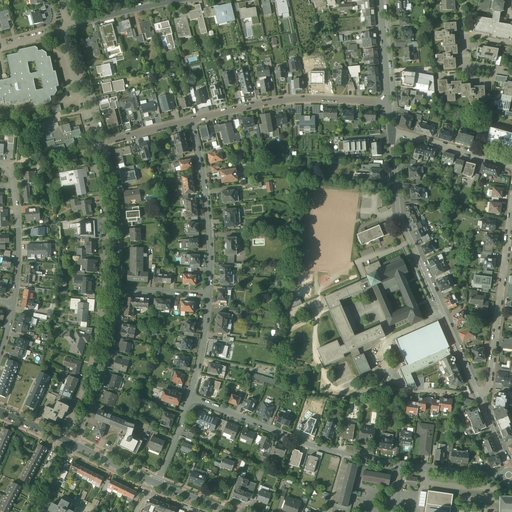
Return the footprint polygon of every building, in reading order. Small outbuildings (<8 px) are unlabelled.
[(268,0),(264,0),(261,1),(264,16),(267,15),(267,14),(271,13),(270,4),(269,4),(268,0)] [(274,0),(275,3),(278,15),(283,14),(283,19),(289,18),(285,0),(274,0)] [(373,0),(349,0),(349,2),(357,2),(357,6),(364,5),(365,10),(366,10),(374,9),(373,0)] [(395,0),(397,14),(406,13),(406,5),(405,3),(405,2),(408,1),(408,0),(395,0)] [(441,0),(441,6),(438,6),(439,11),(454,10),(453,0),(441,0)] [(490,0),(478,0),(477,11),(490,13),(493,17),(494,12),(493,10),(494,2),(490,2),(490,0)] [(502,2),(495,1),(494,2),(493,10),(494,12),(493,17),(492,21),(477,18),(475,31),(493,34),(492,38),(496,38),(496,37),(508,39),(508,38),(510,26),(498,24),(499,21),(500,17),(500,13),(502,12),(503,3),(502,2)] [(246,10),(245,3),(238,4),(240,19),(251,18),(252,25),(252,26),(258,25),(258,23),(256,10),(255,8),(255,9),(246,10)] [(230,5),(215,9),(216,16),(218,24),(228,22),(235,24),(230,5)] [(45,6),(25,12),(27,16),(31,15),(34,25),(43,23),(42,19),(46,18),(45,15),(41,16),(40,11),(46,10),(45,6)] [(211,7),(203,9),(206,19),(216,16),(215,9),(211,10),(211,7)] [(8,10),(1,12),(3,16),(0,16),(0,23),(1,28),(0,28),(0,34),(1,34),(0,32),(0,31),(10,29),(8,20),(11,19),(8,10)] [(195,11),(191,12),(193,21),(197,20),(200,31),(202,30),(206,30),(203,18),(201,12),(200,10),(195,11)] [(185,14),(180,15),(180,19),(174,20),(177,35),(178,35),(183,34),(184,36),(184,37),(190,36),(186,20),(185,14)] [(374,16),(366,17),(366,22),(367,27),(375,26),(374,16)] [(129,20),(118,23),(119,27),(117,27),(118,34),(127,32),(128,37),(133,36),(132,30),(129,20)] [(151,21),(139,24),(142,34),(145,34),(147,39),(155,37),(153,32),(151,32),(149,28),(152,27),(151,21)] [(166,23),(160,24),(162,31),(156,32),(157,39),(164,37),(165,37),(166,36),(169,47),(174,46),(170,29),(167,29),(166,23)] [(258,25),(252,26),(252,25),(253,37),(263,35),(261,23),(258,23),(258,25)] [(455,23),(444,24),(444,25),(445,27),(444,27),(444,31),(441,31),(442,32),(435,33),(437,33),(437,36),(435,37),(436,41),(442,40),(443,43),(444,43),(445,46),(443,47),(445,47),(445,48),(447,48),(447,50),(445,50),(446,53),(443,54),(443,55),(436,55),(436,56),(438,56),(438,59),(436,59),(437,64),(443,63),(443,66),(446,66),(446,69),(444,69),(444,70),(456,69),(455,59),(453,59),(452,55),(457,55),(456,46),(455,46),(454,36),(452,36),(451,32),(456,32),(455,23)] [(106,26),(101,27),(107,48),(118,45),(114,32),(117,31),(115,25),(106,27),(106,26)] [(411,28),(402,29),(402,37),(405,37),(405,40),(406,43),(411,43),(410,36),(412,36),(412,35),(413,35),(413,31),(411,31),(411,28)] [(94,39),(89,40),(89,38),(88,38),(88,39),(82,41),(84,49),(92,47),(95,58),(101,57),(96,40),(99,40),(98,33),(94,34),(95,37),(94,38),(94,39)] [(276,38),(269,39),(270,46),(277,45),(276,38)] [(376,39),(366,40),(367,47),(377,47),(376,39)] [(413,48),(406,48),(406,47),(403,47),(405,61),(415,60),(413,48)] [(7,57),(12,77),(11,79),(10,79),(9,79),(8,79),(7,80),(7,78),(6,78),(3,78),(3,79),(3,81),(2,80),(1,81),(0,81),(0,103),(4,102),(5,101),(5,102),(6,103),(7,103),(8,103),(9,104),(11,103),(11,102),(12,102),(12,105),(13,106),(30,102),(30,101),(32,100),(33,105),(34,106),(51,102),(51,101),(50,97),(54,96),(57,92),(56,88),(59,87),(59,86),(56,72),(55,72),(53,72),(50,58),(48,58),(47,54),(42,51),(38,52),(38,49),(36,48),(35,49),(33,50),(31,49),(30,50),(29,51),(27,49),(26,51),(25,52),(23,50),(22,52),(20,53),(19,52),(17,54),(8,57),(7,57)] [(377,49),(369,50),(369,54),(369,58),(377,57),(377,49)] [(377,57),(369,58),(369,61),(370,66),(378,65),(377,57)] [(297,58),(294,58),(292,60),(293,60),(289,61),(290,73),(300,71),(300,68),(301,68),(301,67),(300,66),(298,59),(297,58)] [(112,60),(103,63),(104,66),(96,68),(97,71),(99,71),(100,74),(102,74),(103,78),(112,76),(110,65),(112,64),(112,60)] [(266,67),(257,68),(259,78),(265,77),(269,76),(268,69),(268,67),(266,67)] [(284,67),(275,68),(275,73),(276,79),(284,78),(285,78),(284,67)] [(246,69),(237,71),(239,79),(240,78),(247,76),(247,77),(248,76),(246,69)] [(346,72),(333,71),(333,77),(337,77),(336,85),(345,85),(346,72)] [(433,77),(415,74),(408,73),(403,72),(400,72),(401,87),(400,90),(423,93),(434,94),(433,77)] [(223,76),(225,87),(234,85),(231,74),(228,75),(223,76)] [(322,74),(310,74),(310,84),(322,84),(322,74)] [(247,76),(240,78),(243,87),(249,86),(249,85),(247,77),(247,76)] [(123,80),(102,84),(104,93),(112,91),(112,92),(113,92),(113,91),(116,90),(116,94),(125,92),(123,80)] [(303,80),(294,80),(294,90),(303,89),(303,80)] [(259,82),(261,94),(270,92),(268,81),(264,82),(259,82)] [(461,82),(447,83),(447,81),(438,81),(439,93),(445,93),(446,95),(447,95),(447,102),(456,101),(455,95),(462,94),(462,98),(469,97),(469,100),(470,100),(471,106),(479,106),(478,99),(485,98),(484,86),(470,88),(470,85),(461,86),(461,82)] [(353,83),(348,83),(347,91),(355,91),(354,86),(353,83)] [(223,100),(219,85),(210,87),(213,98),(214,102),(216,101),(223,100)] [(249,85),(249,86),(243,87),(241,87),(243,94),(252,92),(250,85),(249,85)] [(423,93),(406,91),(405,94),(412,95),(412,98),(422,100),(423,97),(423,96),(423,93)] [(135,92),(129,94),(130,99),(133,98),(136,107),(138,107),(135,92)] [(405,94),(403,93),(402,101),(407,101),(406,104),(410,105),(411,102),(412,98),(412,95),(405,94)] [(203,95),(195,97),(196,102),(197,106),(197,109),(208,107),(207,103),(206,103),(203,95)] [(116,97),(110,99),(110,102),(99,105),(101,110),(107,109),(110,118),(106,119),(109,128),(118,126),(114,110),(117,109),(115,102),(117,101),(116,97)] [(130,99),(120,101),(122,110),(127,109),(126,107),(131,106),(132,112),(137,111),(136,107),(133,98),(130,99)] [(164,112),(173,109),(172,103),(171,98),(170,98),(161,100),(162,104),(160,104),(161,109),(163,108),(164,112)] [(181,101),(180,101),(181,107),(182,110),(190,108),(188,99),(181,101)] [(500,101),(499,101),(497,110),(508,111),(510,102),(500,101)] [(153,103),(140,106),(143,114),(155,111),(156,111),(153,103)] [(60,105),(51,107),(52,114),(61,112),(60,105)] [(337,111),(324,110),(324,118),(337,119),(337,111)] [(352,111),(343,111),(343,115),(342,115),(342,116),(342,119),(354,120),(354,111),(352,111)] [(376,113),(365,112),(364,119),(368,119),(368,121),(375,122),(376,113)] [(269,114),(263,115),(263,114),(258,115),(259,121),(262,120),(262,125),(259,125),(261,133),(261,134),(264,133),(264,135),(269,134),(269,133),(272,133),(272,130),(271,120),(270,115),(269,115),(269,114)] [(286,115),(276,116),(277,125),(280,125),(280,124),(287,124),(286,116),(286,115)] [(304,117),(300,117),(300,123),(299,123),(299,129),(304,129),(304,131),(310,131),(310,129),(315,129),(315,124),(314,124),(314,117),(310,117),(308,117),(308,118),(306,118),(306,117),(304,117)] [(407,118),(402,117),(399,126),(400,128),(409,130),(412,120),(410,119),(408,119),(407,118)] [(253,118),(245,120),(245,118),(242,119),(243,123),(245,131),(248,130),(249,133),(255,132),(254,127),(255,127),(253,118)] [(67,148),(75,146),(73,139),(81,137),(79,127),(71,129),(69,124),(51,129),(49,122),(37,125),(40,138),(46,136),(52,134),(53,138),(47,139),(41,141),(43,147),(46,146),(48,150),(56,148),(57,154),(66,152),(64,145),(66,145),(67,148)] [(454,127),(443,123),(439,139),(450,142),(451,136),(454,127)] [(231,124),(219,126),(219,125),(214,126),(216,134),(222,132),(226,145),(235,143),(234,140),(239,139),(237,133),(233,134),(231,124)] [(426,126),(418,124),(416,132),(424,134),(426,126)] [(206,126),(199,128),(203,141),(210,140),(209,135),(212,135),(210,127),(207,128),(206,126)] [(434,129),(426,126),(424,134),(432,137),(434,129)] [(511,134),(490,129),(486,142),(511,148),(511,134)] [(467,133),(459,130),(455,143),(459,145),(459,144),(463,145),(467,133)] [(467,133),(463,145),(467,146),(466,146),(471,148),(473,139),(476,140),(477,136),(467,133)] [(184,134),(171,137),(172,142),(175,142),(176,146),(187,143),(184,134)] [(147,143),(142,144),(141,143),(130,146),(132,153),(141,151),(142,152),(144,151),(145,159),(150,157),(147,143)] [(187,143),(176,146),(178,155),(189,152),(187,143)] [(381,143),(371,144),(372,156),(382,156),(381,143)] [(289,145),(281,145),(280,154),(279,154),(279,155),(281,155),(281,153),(289,153),(289,145)] [(425,147),(417,145),(415,153),(419,154),(423,155),(425,147)] [(130,146),(115,150),(119,165),(124,163),(122,156),(123,156),(132,153),(130,146)] [(435,150),(425,147),(423,155),(425,156),(428,156),(433,158),(435,150)] [(216,153),(208,155),(210,164),(214,163),(214,164),(217,163),(217,162),(223,161),(221,153),(220,152),(216,153)] [(454,156),(443,152),(441,161),(452,164),(453,161),(454,156)] [(191,160),(180,162),(182,170),(182,171),(193,169),(191,160)] [(463,162),(456,160),(456,162),(454,170),(457,170),(456,173),(460,174),(461,172),(463,162)] [(475,165),(466,163),(462,176),(467,177),(467,175),(472,176),(475,165)] [(491,166),(482,163),(480,172),(489,175),(491,166)] [(499,168),(491,166),(489,175),(497,177),(499,168)] [(409,168),(409,178),(420,178),(420,174),(419,168),(415,168),(409,168)] [(86,169),(73,172),(74,176),(68,177),(70,181),(69,181),(70,182),(71,185),(75,185),(77,196),(86,194),(83,178),(87,177),(86,169)] [(229,171),(221,172),(222,183),(231,181),(231,182),(236,181),(236,180),(237,180),(235,170),(234,170),(234,169),(229,170),(229,171)] [(129,170),(121,172),(121,173),(122,173),(124,181),(123,181),(123,182),(131,180),(129,171),(129,170)] [(379,170),(370,170),(370,174),(370,179),(371,179),(373,181),(375,181),(377,180),(382,180),(382,179),(383,179),(383,176),(382,175),(382,170),(379,170)] [(34,172),(23,173),(24,183),(23,183),(24,193),(24,194),(30,193),(29,184),(36,183),(34,172)] [(192,176),(182,177),(183,183),(183,186),(193,185),(193,181),(193,180),(194,180),(194,179),(194,178),(193,177),(192,177),(192,176)] [(193,185),(183,186),(184,190),(185,195),(188,195),(195,194),(194,192),(195,192),(196,192),(196,191),(196,190),(195,189),(194,189),(193,185)] [(503,189),(493,188),(492,197),(501,198),(503,189)] [(414,190),(410,190),(411,200),(419,199),(422,199),(421,192),(421,189),(414,190)] [(134,191),(130,192),(130,191),(124,192),(125,197),(126,197),(127,203),(131,203),(131,200),(135,199),(136,202),(136,203),(142,202),(140,190),(134,191)] [(234,191),(221,193),(222,201),(222,203),(224,204),(226,204),(226,203),(235,202),(235,197),(238,197),(237,191),(234,191)] [(189,200),(185,200),(186,209),(196,208),(195,204),(197,204),(197,200),(195,200),(195,199),(189,200)] [(91,201),(81,202),(78,203),(77,200),(71,201),(72,204),(74,204),(75,209),(83,207),(84,216),(92,215),(91,205),(91,201)] [(501,204),(490,203),(488,213),(499,214),(500,209),(501,208),(502,206),(501,205),(501,204)] [(410,209),(409,207),(405,207),(405,212),(408,219),(415,216),(419,214),(416,207),(410,207),(411,209),(410,209)] [(196,208),(186,209),(186,213),(187,218),(191,218),(197,217),(197,216),(198,216),(198,212),(196,212),(196,208)] [(232,209),(227,210),(224,211),(225,219),(236,218),(236,213),(236,210),(232,210),(232,209)] [(126,212),(127,219),(128,219),(128,227),(133,227),(132,222),(137,222),(137,218),(140,218),(140,211),(139,211),(126,212)] [(415,216),(408,219),(411,226),(418,223),(416,218),(415,216)] [(236,218),(225,219),(225,228),(229,227),(229,229),(234,229),(234,227),(237,227),(237,223),(236,218)] [(494,231),(495,230),(496,229),(496,227),(495,226),(495,222),(491,221),(491,220),(488,220),(488,219),(482,218),(482,222),(478,222),(478,225),(481,226),(481,229),(494,231)] [(78,219),(63,222),(63,228),(73,227),(73,225),(78,224),(78,222),(78,219)] [(85,222),(78,222),(78,224),(79,228),(78,228),(78,229),(80,229),(80,235),(85,234),(85,236),(92,235),(94,235),(93,229),(92,230),(91,221),(85,222)] [(418,223),(411,226),(414,232),(421,229),(422,229),(421,226),(419,222),(418,223)] [(194,223),(187,223),(188,230),(186,230),(185,231),(185,233),(187,234),(192,234),(198,234),(199,234),(198,225),(194,225),(194,223)] [(390,234),(385,223),(379,226),(384,237),(390,234)] [(379,226),(365,232),(364,230),(361,231),(361,233),(357,235),(361,246),(366,245),(370,243),(370,242),(375,240),(376,244),(379,242),(378,239),(384,237),(379,226)] [(36,230),(31,230),(31,236),(45,236),(45,228),(36,229),(36,230)] [(136,229),(129,229),(130,232),(130,242),(141,241),(140,241),(140,237),(141,237),(141,236),(140,236),(140,229),(136,229)] [(421,229),(414,232),(417,239),(424,236),(422,233),(421,229)] [(497,237),(486,236),(486,241),(485,245),(495,247),(496,243),(497,237)] [(225,239),(225,245),(224,246),(224,248),(225,249),(226,256),(234,255),(237,255),(237,250),(238,249),(239,248),(239,247),(239,246),(238,245),(237,244),(236,244),(236,238),(229,239),(225,239)] [(199,240),(189,240),(189,244),(187,244),(186,246),(186,247),(187,249),(199,249),(199,240)] [(92,243),(87,243),(87,244),(87,255),(96,254),(96,252),(96,251),(95,242),(92,243)] [(431,242),(420,247),(424,254),(433,251),(431,247),(432,247),(432,246),(431,242)] [(495,247),(485,245),(484,245),(483,251),(491,252),(492,252),(492,248),(495,249),(495,248),(497,247),(497,245),(496,243),(495,247)] [(44,244),(28,244),(28,258),(31,258),(31,259),(36,259),(36,257),(41,257),(41,258),(44,258),(44,244)] [(82,249),(77,249),(78,255),(79,255),(82,255),(87,255),(87,244),(85,244),(85,250),(82,250),(82,249)] [(143,248),(131,248),(131,251),(132,251),(132,260),(131,260),(131,266),(132,266),(132,270),(134,270),(134,273),(143,273),(143,257),(147,257),(147,254),(143,254),(143,248)] [(199,256),(190,256),(190,260),(188,260),(188,263),(190,263),(190,266),(199,265),(199,256)] [(9,259),(3,257),(2,266),(10,267),(11,259),(9,259)] [(399,257),(380,265),(379,262),(363,268),(367,277),(367,279),(371,287),(372,287),(374,292),(405,279),(408,277),(408,278),(406,273),(407,272),(402,261),(401,261),(399,257)] [(436,257),(427,261),(429,265),(430,264),(432,268),(440,264),(438,261),(436,257)] [(494,260),(484,259),(484,263),(481,263),(480,264),(480,266),(481,267),(483,267),(483,268),(489,268),(490,269),(492,269),(493,269),(494,260)] [(87,260),(79,260),(79,266),(84,266),(84,271),(83,271),(83,272),(85,272),(96,273),(97,261),(87,260)] [(440,264),(432,268),(433,271),(432,272),(433,276),(435,275),(436,276),(444,273),(441,268),(440,264)] [(35,267),(27,266),(26,275),(34,275),(35,272),(35,267)] [(230,267),(221,267),(220,268),(220,271),(221,272),(221,276),(230,276),(230,273),(230,267)] [(134,273),(128,272),(128,281),(148,282),(149,274),(143,273),(134,273)] [(34,275),(26,275),(26,283),(25,284),(27,284),(31,284),(31,283),(34,284),(34,280),(38,280),(39,276),(34,275)] [(163,275),(155,275),(154,283),(163,283),(163,275)] [(172,276),(163,275),(163,283),(171,284),(172,276)] [(197,276),(184,275),(183,285),(196,286),(197,276)] [(230,276),(221,276),(221,280),(219,281),(219,283),(221,284),(230,284),(230,279),(230,276)] [(481,289),(490,290),(492,278),(482,277),(475,276),(474,284),(482,285),(481,289)] [(84,278),(76,278),(76,279),(75,279),(74,284),(80,284),(80,283),(83,283),(83,294),(87,294),(88,294),(92,295),(92,290),(91,290),(92,279),(84,278)] [(447,278),(437,283),(441,292),(443,291),(451,287),(447,278)] [(367,279),(324,298),(327,307),(328,307),(330,311),(329,311),(344,344),(351,340),(350,339),(355,337),(353,332),(351,333),(339,307),(337,303),(365,290),(364,290),(371,287),(367,279)] [(408,318),(411,325),(423,320),(420,313),(405,279),(374,292),(389,326),(408,318)] [(35,292),(25,290),(23,299),(32,300),(34,300),(35,293),(35,292)] [(231,292),(219,290),(218,298),(217,300),(218,301),(219,301),(220,301),(223,301),(223,303),(227,303),(227,300),(229,300),(230,296),(231,292)] [(477,292),(472,291),(471,299),(470,299),(470,300),(470,304),(478,305),(478,309),(487,311),(488,302),(483,302),(483,297),(477,296),(477,292)] [(454,294),(444,299),(447,307),(455,304),(453,299),(456,298),(454,294)] [(299,297),(290,301),(292,307),(301,304),(299,297)] [(135,299),(127,298),(124,316),(133,317),(134,308),(136,299),(135,299)] [(149,299),(135,298),(135,299),(136,299),(134,308),(148,309),(149,299)] [(32,300),(23,299),(22,307),(31,309),(32,304),(32,300)] [(162,300),(155,300),(154,309),(159,309),(159,312),(161,312),(162,300)] [(170,301),(162,300),(161,312),(164,312),(165,310),(169,310),(170,301)] [(80,303),(71,302),(70,310),(78,310),(77,322),(69,321),(82,323),(81,327),(78,327),(82,328),(87,328),(88,311),(94,312),(95,304),(87,304),(80,303)] [(194,303),(182,302),(181,312),(193,313),(194,303)] [(463,312),(452,317),(457,327),(468,322),(463,312)] [(30,316),(21,314),(19,323),(28,325),(30,316)] [(229,315),(217,314),(217,319),(216,320),(216,321),(216,322),(216,323),(228,324),(229,316),(229,315)] [(194,323),(185,322),(184,327),(181,327),(180,332),(187,333),(193,334),(194,323)] [(395,340),(406,366),(447,348),(448,348),(437,322),(395,340)] [(28,325),(19,323),(17,331),(26,333),(28,325)] [(228,324),(216,323),(215,333),(227,334),(227,330),(228,324)] [(136,327),(124,324),(121,336),(127,337),(134,338),(136,327)] [(381,327),(360,336),(359,335),(355,337),(350,339),(351,340),(344,344),(345,346),(348,353),(350,353),(360,375),(370,370),(361,349),(357,351),(357,349),(385,337),(381,327)] [(471,327),(459,333),(463,342),(475,337),(472,331),(471,327)] [(77,337),(73,336),(70,333),(66,337),(69,340),(73,341),(70,351),(81,354),(84,341),(87,342),(89,336),(83,334),(83,335),(77,334),(77,337)] [(28,341),(19,338),(16,347),(25,350),(27,345),(28,341)] [(511,340),(502,339),(501,347),(511,348),(511,354),(511,340)] [(191,341),(181,340),(181,345),(177,344),(176,349),(189,351),(191,349),(190,347),(191,341)] [(227,341),(219,340),(218,343),(218,345),(214,344),(212,353),(219,354),(218,357),(223,358),(226,358),(228,346),(226,346),(227,341)] [(337,341),(317,350),(325,367),(345,358),(343,355),(348,353),(345,346),(340,348),(337,341)] [(125,343),(122,342),(121,347),(120,347),(119,352),(125,353),(129,353),(129,351),(130,344),(127,344),(127,343),(125,343)] [(25,350),(16,347),(15,351),(11,349),(9,354),(23,358),(23,356),(24,352),(25,350)] [(447,348),(406,366),(399,369),(407,388),(416,387),(410,374),(451,356),(447,348)] [(483,348),(472,349),(473,361),(474,361),(474,362),(478,362),(478,360),(484,360),(483,348)] [(189,359),(179,356),(177,361),(176,365),(186,368),(189,359)] [(449,357),(440,361),(442,367),(438,368),(440,372),(443,371),(454,366),(453,363),(454,362),(454,361),(454,360),(454,359),(453,358),(452,358),(451,358),(449,359),(449,357)] [(511,357),(508,357),(507,366),(498,365),(497,373),(507,374),(510,375),(511,374),(511,357)] [(81,362),(65,358),(63,365),(74,368),(72,374),(78,376),(79,372),(81,362)] [(122,360),(116,358),(113,369),(125,372),(126,372),(127,368),(126,367),(127,362),(129,362),(122,360)] [(7,361),(0,380),(0,396),(4,397),(16,364),(7,361)] [(226,367),(209,363),(207,373),(218,376),(217,379),(223,381),(226,367)] [(454,366),(443,371),(445,374),(443,375),(444,379),(447,378),(458,373),(454,366)] [(182,373),(175,372),(173,378),(172,382),(182,385),(184,376),(181,375),(182,373)] [(40,373),(25,406),(34,410),(49,377),(40,373)] [(458,373),(447,378),(451,385),(453,384),(454,386),(455,385),(456,386),(463,384),(461,380),(462,380),(462,379),(461,376),(460,376),(459,376),(458,373)] [(507,374),(497,373),(497,377),(496,377),(495,383),(511,384),(511,381),(511,380),(509,380),(506,379),(507,374)] [(275,381),(252,374),(251,379),(275,386),(275,381)] [(78,379),(69,376),(67,380),(68,382),(67,386),(75,389),(78,379)] [(118,377),(114,376),(112,381),(110,387),(118,389),(120,383),(121,383),(122,378),(118,377)] [(221,383),(211,380),(210,383),(214,384),(212,391),(213,389),(218,390),(221,383)] [(207,382),(205,381),(203,390),(202,394),(210,397),(212,391),(214,384),(207,382)] [(171,386),(161,383),(160,387),(166,389),(166,391),(170,392),(171,386)] [(510,385),(502,385),(502,384),(497,384),(496,393),(500,393),(501,391),(510,391),(510,385)] [(67,386),(66,385),(63,393),(61,396),(70,400),(75,389),(67,386)] [(166,391),(165,390),(162,401),(178,406),(181,395),(170,392),(166,391)] [(113,394),(107,392),(103,403),(112,407),(116,396),(113,394)] [(51,394),(48,393),(46,399),(54,402),(56,398),(56,397),(51,394)] [(499,396),(494,395),(494,401),(493,401),(492,406),(503,407),(507,408),(508,403),(506,403),(507,400),(506,400),(507,395),(506,394),(501,393),(501,394),(501,396),(499,396)] [(240,398),(232,395),(229,403),(237,406),(240,398)] [(252,399),(252,400),(249,398),(248,400),(247,400),(244,409),(252,412),(256,400),(252,399)] [(418,403),(408,402),(407,406),(407,410),(406,414),(417,415),(418,410),(424,411),(425,407),(425,406),(426,403),(425,403),(426,399),(422,399),(419,398),(418,401),(418,403)] [(439,401),(433,400),(432,404),(431,407),(431,408),(431,412),(438,413),(438,410),(450,412),(451,408),(451,404),(452,400),(440,398),(439,401)] [(54,410),(46,407),(42,416),(56,422),(58,417),(62,419),(68,406),(58,402),(54,410)] [(273,407),(264,404),(259,415),(268,419),(269,415),(270,415),(272,412),(271,411),(273,407)] [(503,407),(495,406),(496,409),(492,410),(495,417),(496,421),(497,421),(510,416),(508,412),(507,412),(506,410),(505,409),(504,409),(503,407)] [(478,408),(471,411),(470,409),(465,411),(469,419),(471,423),(481,418),(479,413),(480,413),(478,408)] [(104,412),(99,410),(96,419),(101,421),(99,425),(94,434),(98,436),(102,437),(105,427),(106,423),(118,428),(124,430),(127,431),(127,432),(132,433),(135,424),(129,423),(112,417),(113,415),(109,413),(108,415),(104,413),(104,412)] [(450,412),(438,410),(438,413),(431,412),(430,420),(452,423),(454,413),(450,412)] [(217,419),(203,414),(203,413),(199,411),(195,420),(199,421),(198,424),(208,428),(208,429),(208,428),(213,430),(213,431),(215,425),(215,424),(217,419)] [(292,417),(280,412),(276,422),(288,427),(292,417)] [(174,416),(164,413),(161,421),(162,421),(161,426),(170,429),(174,416)] [(308,420),(306,418),(300,424),(298,429),(312,435),(318,415),(313,414),(308,420)] [(510,416),(497,421),(498,425),(499,428),(501,431),(510,427),(509,426),(510,425),(509,421),(511,420),(510,416)] [(481,418),(471,423),(472,427),(472,428),(475,435),(480,433),(479,431),(486,428),(484,423),(483,424),(481,418)] [(337,424),(328,421),(326,427),(325,433),(324,432),(322,437),(332,440),(334,433),(335,433),(338,434),(340,429),(337,428),(338,425),(337,425),(337,424)] [(238,426),(227,422),(225,427),(223,431),(224,432),(223,433),(230,436),(230,438),(233,440),(238,426)] [(344,424),(343,431),(342,437),(342,439),(353,440),(355,425),(344,424)] [(433,426),(418,424),(418,431),(425,432),(422,455),(429,456),(433,426)] [(468,424),(461,427),(463,432),(470,429),(468,424)] [(511,426),(510,427),(501,431),(500,431),(505,442),(511,438),(511,426)] [(375,429),(361,427),(359,440),(364,440),(363,442),(368,442),(368,441),(373,441),(375,429)] [(4,428),(0,437),(0,459),(11,431),(4,428)] [(247,430),(244,428),(242,434),(241,434),(241,435),(240,437),(247,440),(246,443),(251,445),(255,434),(246,431),(247,430)] [(412,433),(401,431),(399,441),(404,442),(404,440),(410,441),(412,433)] [(132,433),(127,432),(126,435),(125,437),(122,436),(121,438),(120,438),(120,437),(117,443),(117,444),(117,445),(136,454),(136,453),(137,453),(142,441),(138,440),(138,441),(130,438),(132,433)] [(194,435),(188,432),(186,438),(192,441),(194,435)] [(393,435),(381,433),(382,433),(381,433),(379,448),(392,450),(392,446),(393,446),(393,445),(392,445),(393,440),(392,440),(393,435)] [(271,440),(262,436),(262,437),(260,443),(258,446),(260,447),(265,449),(266,450),(271,440)] [(164,442),(152,437),(150,442),(152,442),(151,445),(150,446),(150,447),(161,451),(164,442)] [(489,437),(483,439),(486,445),(482,447),(483,450),(487,449),(487,448),(493,446),(489,437)] [(193,447),(183,443),(180,451),(181,451),(181,450),(190,454),(190,455),(193,447)] [(39,444),(21,480),(29,484),(47,448),(39,444)] [(287,447),(276,444),(275,447),(273,454),(274,454),(284,457),(285,452),(286,452),(287,447)] [(440,445),(440,450),(436,450),(436,454),(435,460),(444,461),(445,452),(445,446),(445,445),(440,445)] [(493,446),(487,448),(487,449),(483,450),(485,454),(489,453),(490,456),(496,453),(493,446)] [(300,451),(293,449),(289,465),(299,468),(299,467),(300,465),(301,462),(300,462),(301,458),(303,454),(299,453),(300,451)] [(456,453),(452,452),(450,462),(459,463),(460,452),(456,451),(456,453)] [(464,452),(460,452),(459,463),(467,464),(469,454),(464,454),(464,452)] [(314,473),(317,461),(318,458),(315,457),(310,456),(306,466),(310,467),(309,471),(314,473)] [(496,456),(488,460),(491,467),(494,466),(495,468),(496,468),(499,466),(498,464),(499,464),(496,456)] [(234,463),(223,459),(222,462),(221,462),(221,463),(221,464),(220,468),(224,469),(224,468),(231,471),(234,463)] [(336,464),(324,460),(323,465),(321,470),(322,470),(326,471),(333,473),(336,464)] [(80,467),(73,463),(70,469),(77,473),(80,467)] [(363,471),(357,470),(358,466),(348,463),(344,476),(345,476),(344,479),(343,479),(337,505),(334,504),(331,511),(348,511),(358,476),(362,477),(363,471)] [(86,469),(80,467),(77,473),(83,476),(86,469)] [(91,472),(86,469),(83,476),(88,478),(91,472)] [(208,470),(207,473),(200,470),(199,475),(206,478),(208,479),(211,471),(208,470)] [(367,471),(363,471),(362,477),(362,481),(363,482),(363,481),(365,481),(365,482),(388,486),(390,475),(367,471)] [(97,474),(91,472),(88,478),(94,481),(97,474)] [(246,473),(242,472),(240,477),(239,476),(239,477),(247,480),(247,479),(244,478),(246,473)] [(199,475),(192,473),(189,481),(196,484),(199,475)] [(104,478),(97,474),(94,481),(101,485),(104,478)] [(206,478),(199,475),(196,484),(202,486),(206,478)] [(412,476),(406,475),(406,480),(405,480),(405,482),(405,485),(412,486),(417,486),(417,478),(412,478),(412,476)] [(247,480),(239,477),(235,489),(250,494),(248,498),(252,499),(253,495),(252,495),(256,485),(256,484),(248,481),(247,480)] [(112,480),(108,487),(113,490),(117,483),(112,480)] [(12,483),(0,506),(0,511),(1,511),(7,511),(20,487),(12,483)] [(121,485),(117,483),(113,490),(118,492),(121,485)] [(126,487),(121,485),(118,492),(122,494),(126,487)] [(269,489),(262,486),(261,490),(260,490),(257,500),(257,501),(258,499),(263,501),(262,503),(267,505),(270,497),(273,498),(276,491),(269,489)] [(130,489),(126,487),(122,494),(127,497),(130,489)] [(136,492),(130,489),(127,497),(129,498),(133,500),(136,492)] [(250,494),(235,489),(232,497),(233,497),(246,502),(246,503),(248,498),(250,494)] [(452,495),(428,491),(426,504),(450,508),(452,495)] [(511,511),(511,497),(499,497),(498,511),(511,511)] [(160,502),(150,498),(149,503),(147,507),(157,510),(160,502)] [(63,501),(61,504),(60,503),(58,506),(52,503),(50,507),(52,508),(50,511),(48,510),(48,511),(50,511),(73,511),(67,509),(70,504),(62,499),(61,500),(63,501)] [(293,503),(286,500),(282,510),(287,511),(297,511),(301,502),(294,500),(293,503)] [(156,511),(157,510),(147,507),(149,503),(146,501),(144,506),(146,506),(144,511),(146,511),(145,511),(156,511)] [(165,511),(168,505),(160,502),(157,510),(161,511),(165,511)]
